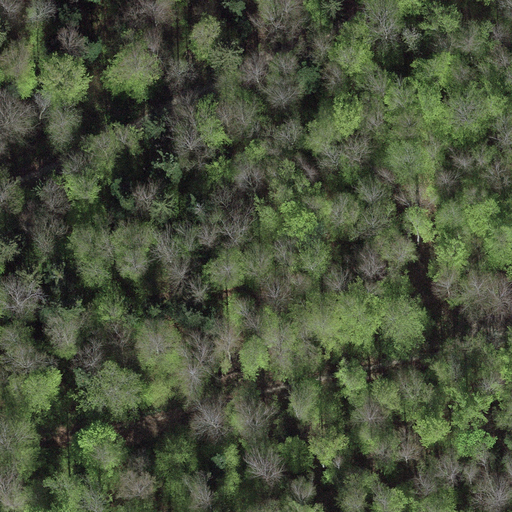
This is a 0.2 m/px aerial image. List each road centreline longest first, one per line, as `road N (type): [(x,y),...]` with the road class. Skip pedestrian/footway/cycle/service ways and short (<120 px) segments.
road 1 (track): [(511,332),(142,425),(0,440)]
road 2 (track): [(382,0),(154,122),(0,191)]
